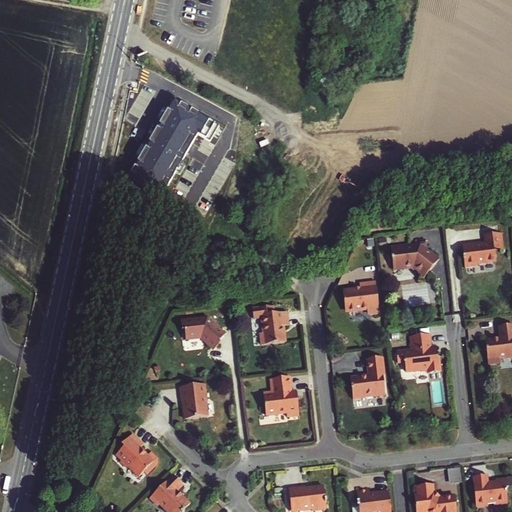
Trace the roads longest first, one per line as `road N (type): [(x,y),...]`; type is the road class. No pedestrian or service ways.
road 1 (primary): [(124,0),(14,511)]
road 2 (residential): [(332,451),(313,290)]
road 3 (residential): [(467,449),(453,328)]
